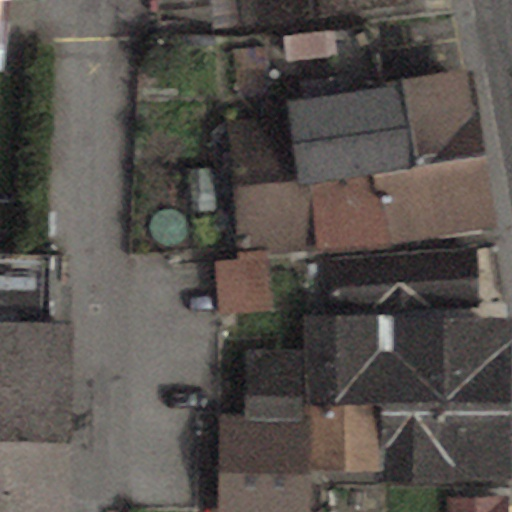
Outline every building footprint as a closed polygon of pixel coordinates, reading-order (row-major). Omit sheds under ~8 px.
[(220,10),(296,0),(157,0),(158,11),(219,3),(220,10)] [(268,89),(332,81),(325,29),(262,36),(268,89)] [(232,137),(234,171),(287,167),(309,166),(311,166),(312,179),(324,177),(470,152),(459,79),(356,95),(332,81),(268,89),(270,135),(232,137)] [(287,167),(234,171),(240,246),(290,242),(289,212),(313,211),(316,247),(436,233),(435,230),(482,222),(479,208),(470,152),(324,177),(312,179),(311,166),(309,166),(287,167)] [(334,326),(351,330),(352,305),(467,301),(466,248),(330,259),(331,300),(333,300),(334,326)] [(217,261),(221,312),(268,308),(264,257),(217,261)] [(443,328),(351,330),(334,326),(305,326),(307,402),(376,403),(378,456),(378,468),(491,470),(493,327),(443,328)] [(47,511),(49,336),(0,335),(0,511),(47,511)] [(253,358),(253,427),(291,427),(291,358),(253,358)] [(376,403),(307,402),(308,454),(321,454),(378,456),(376,403)] [(291,427),(253,427),(233,426),(231,511),(293,511),(296,428),(291,427)] [(495,511),(495,501),(455,502),(455,511),(495,511)]
